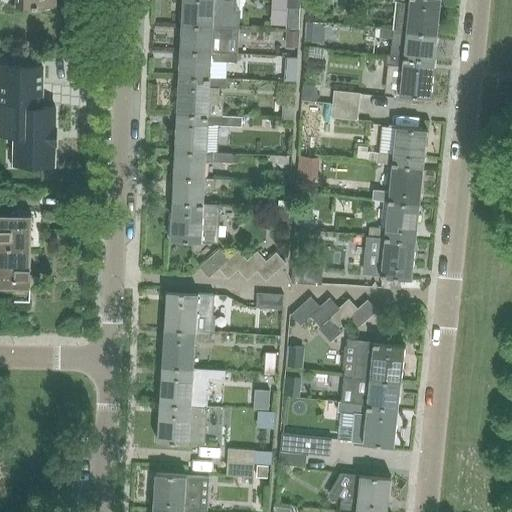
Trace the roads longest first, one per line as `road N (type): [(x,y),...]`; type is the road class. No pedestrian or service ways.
road 1 (residential): [(425,511),(478,0)]
road 2 (residential): [(109,359),(126,0)]
road 3 (residential): [(102,511),(109,359)]
